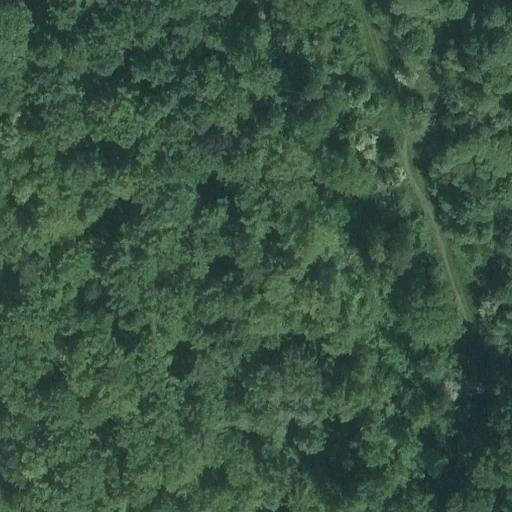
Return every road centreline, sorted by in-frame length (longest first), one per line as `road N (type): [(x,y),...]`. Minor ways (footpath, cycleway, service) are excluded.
road 1 (track): [(406,139),(511,476)]
road 2 (track): [(406,139),(367,0)]
